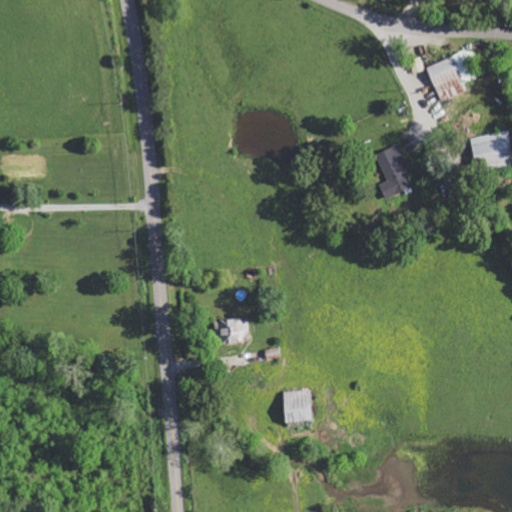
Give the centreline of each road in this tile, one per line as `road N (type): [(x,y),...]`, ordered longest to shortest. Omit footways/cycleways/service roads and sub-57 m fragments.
road 1 (tertiary): [(178,511),(149,141),(127,0)]
road 2 (residential): [(330,0),(388,22),(511,34)]
